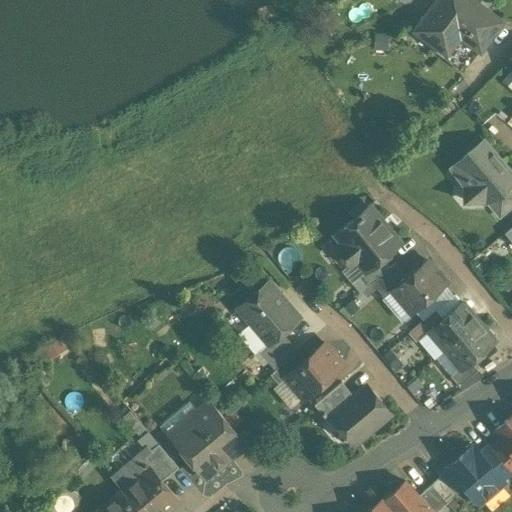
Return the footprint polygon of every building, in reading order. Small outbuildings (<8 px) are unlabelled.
[(475,0),(436,0),(415,28),(447,52),(460,35),(480,50),(502,20),(475,0)] [(480,50),(460,35),(447,52),(446,53),(466,68),(480,50)] [(511,173),(484,140),(456,163),(469,179),(464,183),(464,191),(472,202),(481,202),(485,198),(496,189),(499,193),(509,184),(511,181),(511,173)] [(511,204),(511,186),(509,184),(499,193),(496,189),(485,198),(500,216),(511,204)] [(370,205),(336,234),(346,246),(342,248),(342,253),(348,261),(353,261),(356,258),(365,270),(366,270),(382,258),(400,242),(370,205)] [(382,258),(366,270),(365,270),(356,277),(364,287),(371,281),(389,267),(382,258)] [(407,276),(392,289),(411,312),(413,311),(447,282),(427,259),(407,276)] [(389,267),(371,281),(384,297),(392,289),(407,276),(395,262),(389,267)] [(268,281),(252,295),(252,296),(226,318),(256,353),(259,351),(282,331),(299,317),(268,281)] [(463,302),(429,330),(445,349),(479,321),(463,302)] [(421,321),(413,311),(411,312),(403,320),(411,329),(421,321)] [(421,321),(411,329),(419,339),(429,330),(421,321)] [(479,321),(445,349),(460,367),(461,368),(470,360),(495,339),(479,321)] [(282,331),(259,351),(275,369),(298,350),(282,331)] [(305,359),(285,376),(286,376),(303,397),(343,363),(325,342),(305,359)] [(298,350),(275,369),(275,370),(270,373),(278,383),(286,376),(285,376),(305,359),(298,350)] [(470,360),(461,368),(460,367),(451,375),(459,385),(478,370),(470,360)] [(341,381),(314,404),(320,411),(320,412),(326,419),(327,419),(327,420),(332,416),(331,415),(354,396),(341,381)] [(354,396),(331,415),(332,416),(354,442),(360,437),(364,438),(370,432),(370,429),(389,413),(367,386),(354,396)] [(231,426),(210,400),(194,414),(215,439),(216,439),(231,426)] [(194,414),(170,434),(205,477),(230,456),(216,439),(215,439),(194,414)] [(511,414),(494,430),(501,438),(511,451),(511,414)] [(158,443),(148,430),(138,438),(149,450),(158,443)] [(511,451),(501,438),(491,447),(511,471),(511,451)] [(178,466),(158,443),(149,450),(141,457),(148,467),(149,466),(161,479),(178,466)] [(480,452),(473,444),(449,465),(448,466),(465,486),(479,503),(505,481),(503,479),(480,452)] [(511,471),(491,447),(489,444),(480,452),(503,479),(511,471)] [(161,479),(149,466),(148,467),(141,457),(135,458),(114,476),(123,488),(143,511),(162,511),(178,499),(161,479)] [(465,486),(448,466),(449,465),(448,464),(438,473),(456,494),(465,486)] [(433,511),(418,495),(405,480),(384,498),(395,511),(433,511)] [(435,511),(447,502),(431,484),(418,495),(433,511),(435,511)] [(143,511),(123,488),(99,508),(101,511),(143,511)] [(395,511),(384,498),(384,496),(364,511),(395,511)]
